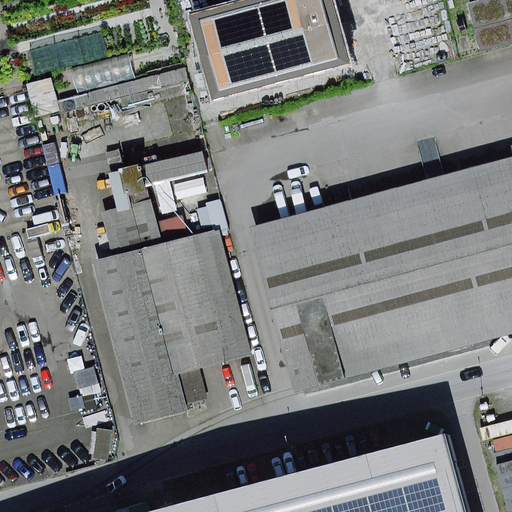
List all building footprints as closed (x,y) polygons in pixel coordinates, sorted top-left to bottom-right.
[(511,0),(475,0),(466,3),(479,53),(511,43),(511,0)] [(32,81),(40,113),(62,108),(59,93),(46,96),(42,79),(32,81)] [(108,174),(116,210),(132,206),(150,202),(147,189),(206,176),(201,154),(108,174)] [(511,182),(460,196),(491,316),(511,310),(511,182)] [(460,196),(264,248),(296,368),(491,316),(460,196)] [(150,202),(132,206),(177,375),(250,356),(218,231),(161,246),(150,202)] [(116,210),(100,214),(112,262),(97,266),(138,422),(186,410),(177,375),(132,206),(116,210)] [(102,407),(102,365),(89,365),(90,407),(102,407)] [(158,511),(473,511),(451,431),(158,511)] [(511,511),(511,474),(503,476),(509,511),(511,511)]
